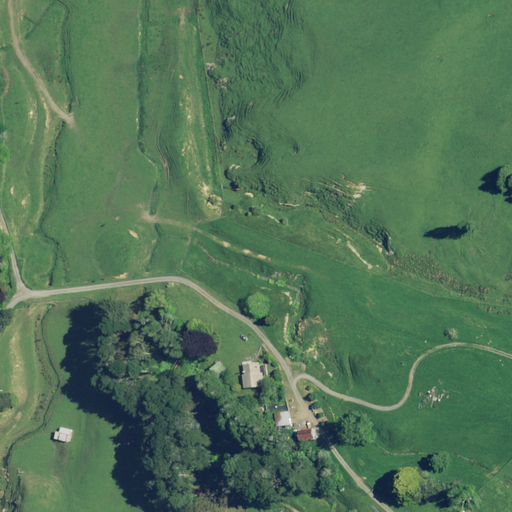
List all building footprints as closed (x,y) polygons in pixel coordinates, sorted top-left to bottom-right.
[(226,369),(219,361),(209,368),(216,377),(226,369)] [(260,365),(260,363),(245,364),(246,375),(244,375),(245,388),(264,386),(263,375),(268,375),(267,365),(260,365)] [(291,425),(291,411),(278,412),(279,426),(291,425)] [(71,430),(61,427),(60,432),(56,431),(54,439),(68,442),(71,430)] [(316,439),(314,429),(300,431),(301,441),(316,439)]
